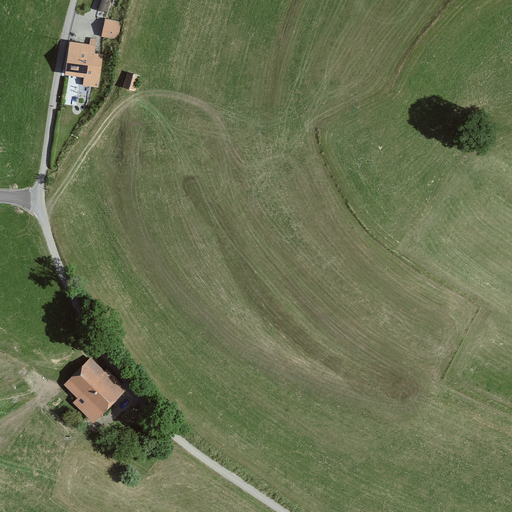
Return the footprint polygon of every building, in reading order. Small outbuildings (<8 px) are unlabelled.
[(98,0),(97,6),(107,9),(109,0),(98,0)] [(118,36),(123,19),(106,15),(102,32),(118,36)] [(105,49),(68,45),(64,77),(82,80),(81,86),(99,89),(105,49)] [(138,78),(125,74),(120,90),(134,93),(138,78)] [(67,403),(90,423),(121,390),(103,370),(99,374),(86,360),(59,387),(72,399),(67,403)]
